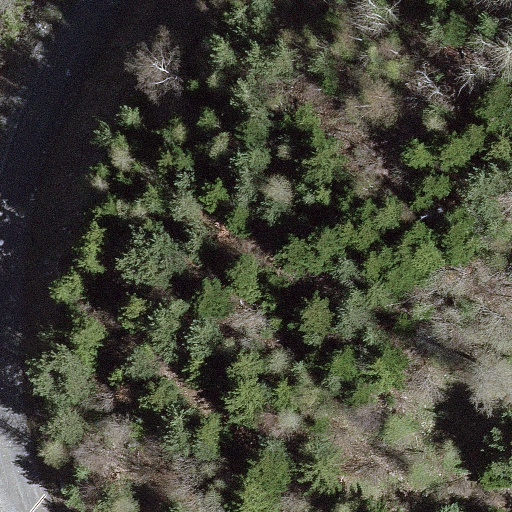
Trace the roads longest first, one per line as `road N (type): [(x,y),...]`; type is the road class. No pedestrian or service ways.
road 1 (track): [(110,0),(45,123),(1,226),(0,247)]
road 2 (track): [(0,385),(20,511)]
